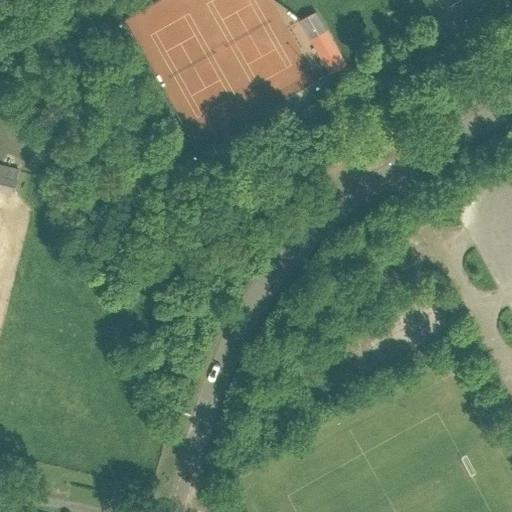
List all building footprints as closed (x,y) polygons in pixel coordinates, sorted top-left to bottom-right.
[(459,0),(449,6),(462,29),(505,4),(502,0),(459,0)] [(346,65),(328,31),(311,40),(330,74),(346,65)] [(317,119),(310,106),(291,116),(298,129),(317,119)] [(20,169),(0,164),(0,190),(14,194),(20,169)] [(127,180),(131,188),(145,181),(141,173),(127,180)] [(145,181),(131,188),(138,202),(152,194),(145,181)]
